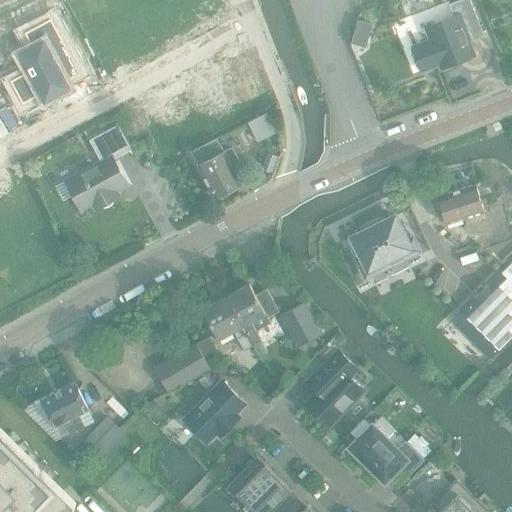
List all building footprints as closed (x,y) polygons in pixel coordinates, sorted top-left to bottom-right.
[(131,26),(126,29),(137,49),(141,46),(142,46),(148,43),(149,45),(159,40),(158,37),(161,36),(161,37),(177,29),(172,20),(182,15),(177,5),(179,3),(179,2),(182,0),(146,0),(148,3),(135,10),(141,20),(131,26)] [(413,48),(422,72),(440,65),(441,69),(474,56),(469,43),(484,37),(469,0),(462,0),(449,5),(453,17),(425,28),(430,41),(413,48)] [(62,80),(77,72),(78,74),(80,72),(51,19),(49,20),(49,21),(50,21),(53,26),(50,28),(55,38),(43,44),(43,43),(22,54),(29,67),(28,68),(30,71),(22,76),(15,80),(25,100),(42,91),(46,98),(57,92),(66,87),(62,80)] [(268,95),(262,84),(247,91),(232,62),(217,70),(205,76),(202,78),(201,76),(189,83),(190,84),(185,87),(201,117),(216,109),(218,112),(231,106),(229,102),(240,97),(245,107),(268,95)] [(274,132),(266,115),(248,124),(257,141),(274,132)] [(118,126),(90,141),(101,162),(66,181),(82,210),(93,204),(96,209),(101,206),(105,207),(109,206),(112,203),(114,199),(119,196),(116,191),(127,185),(114,160),(131,150),(118,126)] [(239,185),(218,144),(216,141),(191,153),(214,198),(239,185)] [(268,152),(262,169),(273,173),(279,156),(268,152)] [(432,199),(437,214),(442,212),(445,224),(462,219),(469,241),(490,235),(475,186),(432,199)] [(347,240),(365,278),(390,266),(387,260),(402,252),(405,258),(419,251),(412,238),(407,241),(394,216),(347,240)] [(499,349),(511,337),(511,335),(511,262),(462,313),(499,349)] [(268,351),(261,337),(258,330),(269,324),(266,318),(278,312),(266,290),(254,296),(249,286),(228,298),(253,346),(254,346),(260,358),(268,351)] [(235,332),(245,350),(253,346),(228,298),(204,311),(217,337),(219,340),(235,332)] [(280,315),(297,347),(321,334),(303,302),(280,315)] [(155,367),(167,392),(210,369),(196,345),(155,367)] [(317,390),(306,402),(330,427),(364,391),(350,377),(358,368),(348,358),(338,349),(308,381),(317,390)] [(207,373),(199,380),(207,388),(215,380),(207,373)] [(222,380),(184,419),(208,442),(217,433),(220,436),(232,424),(228,421),(246,404),(222,380)] [(87,409),(74,383),(40,399),(53,425),(55,424),(61,436),(82,425),(76,414),(87,409)] [(157,427),(175,409),(161,395),(139,408),(157,427)] [(364,419),(351,433),(358,440),(371,426),(364,419)] [(114,425),(93,447),(101,455),(123,433),(118,429),(114,425)] [(358,440),(351,447),(385,480),(399,467),(408,476),(424,460),(404,441),(396,449),(372,426),(371,426),(358,440)] [(0,511),(65,511),(75,502),(43,471),(35,479),(29,472),(36,464),(1,430),(0,430),(0,511)] [(415,433),(407,442),(424,459),(432,450),(427,446),(430,443),(421,435),(419,437),(415,433)] [(257,455),(225,487),(234,496),(238,492),(251,504),(268,487),(279,476),(268,465),(257,454),(257,455)] [(268,487),(251,504),(258,511),(284,511),(300,496),(279,476),(268,487)] [(465,511),(478,500),(457,479),(431,505),(438,511),(465,511)] [(410,488),(401,497),(413,509),(422,499),(410,488)] [(284,511),(315,511),(300,496),(284,511)] [(490,511),(478,500),(465,511),(490,511)]
